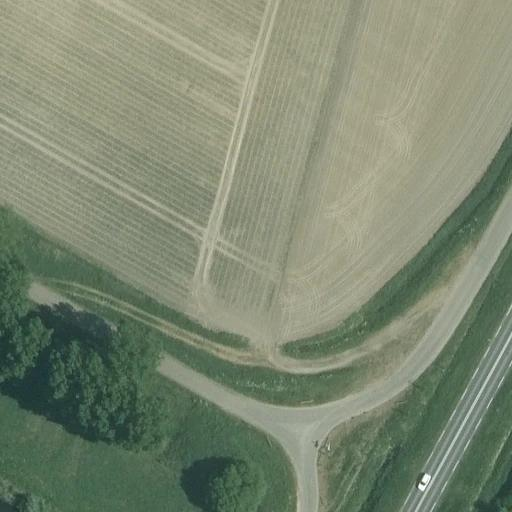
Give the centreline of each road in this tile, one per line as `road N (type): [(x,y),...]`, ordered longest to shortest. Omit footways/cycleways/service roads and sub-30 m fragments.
road 1 (unclassified): [(291,431),(365,403),(423,364),(511,200)]
road 2 (unclassified): [(291,431),(0,282)]
road 3 (primary): [(416,511),(511,334)]
